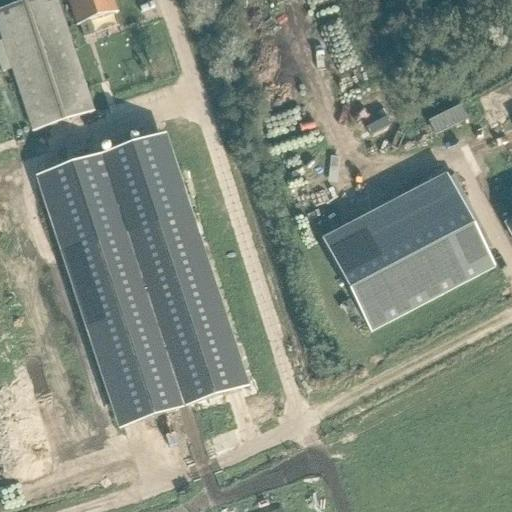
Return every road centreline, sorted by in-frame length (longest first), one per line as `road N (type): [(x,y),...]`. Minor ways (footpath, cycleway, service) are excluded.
road 1 (track): [(312,427),(207,121)]
road 2 (track): [(85,511),(312,427)]
road 3 (track): [(312,427),(511,321)]
